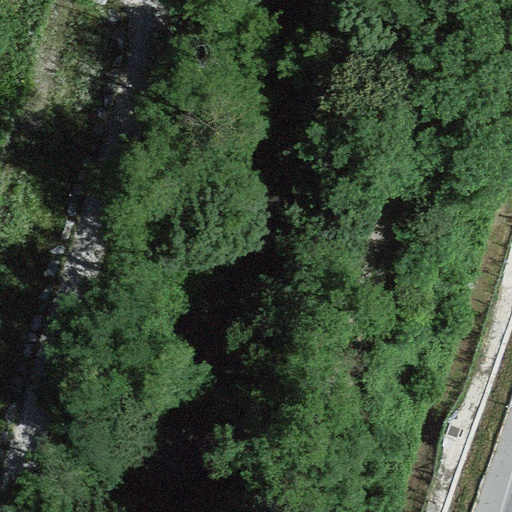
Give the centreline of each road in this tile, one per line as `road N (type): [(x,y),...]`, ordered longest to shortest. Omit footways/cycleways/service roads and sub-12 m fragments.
road 1 (track): [(299,511),(464,0)]
road 2 (track): [(149,0),(5,511)]
